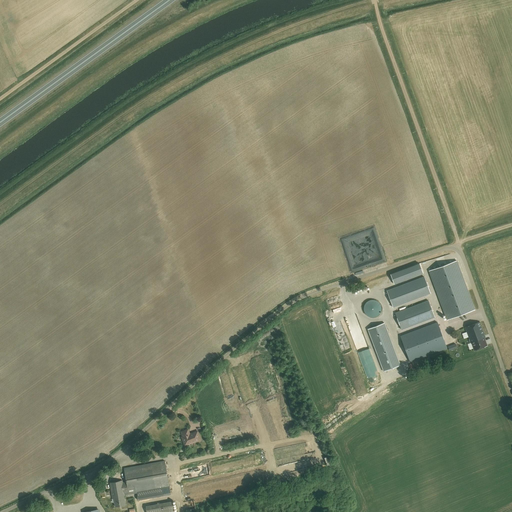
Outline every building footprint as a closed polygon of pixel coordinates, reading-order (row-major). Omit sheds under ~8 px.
[(100,55),(115,44),(113,42),(99,52),(100,55)] [(447,320),(475,309),(468,290),(457,261),(429,271),(447,320)] [(423,273),(419,263),(391,274),(394,284),(423,273)] [(424,277),(387,291),(393,307),(430,293),(424,277)] [(371,299),(369,300),(366,301),(365,302),(364,304),(363,305),(363,308),(363,309),(363,311),(364,313),(365,314),(366,315),(368,317),(369,317),(371,318),(373,318),(374,318),(376,317),(377,317),(378,316),(379,315),(380,313),(381,312),(382,310),(382,308),(381,306),(380,304),(379,302),(377,301),(375,300),(373,299),(371,299)] [(395,313),(401,329),(435,317),(428,301),(395,313)] [(447,348),(437,322),(401,336),(410,362),(447,348)] [(474,350),(487,346),(484,338),(485,338),(480,322),(465,327),(471,343),(474,350)] [(400,365),(384,323),(368,329),(384,371),(400,365)] [(190,434),(188,430),(181,432),(183,437),(182,437),(184,444),(189,442),(190,444),(200,440),(197,431),(192,434),(190,435),(190,434)] [(126,482),(122,483),(122,481),(109,483),(112,499),(114,499),(115,507),(125,505),(124,497),(123,494),(124,494),(128,493),(136,492),(138,499),(138,502),(158,498),(157,496),(170,493),(169,486),(165,461),(124,469),(126,482)] [(182,476),(183,480),(202,475),(201,468),(180,473),(181,476),(182,476)] [(79,498),(80,503),(100,500),(99,494),(79,498)]
